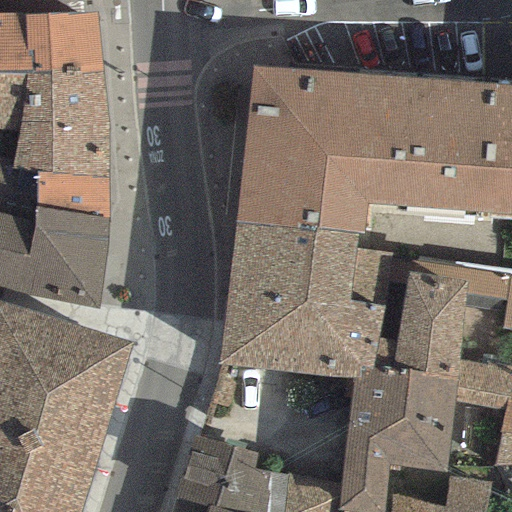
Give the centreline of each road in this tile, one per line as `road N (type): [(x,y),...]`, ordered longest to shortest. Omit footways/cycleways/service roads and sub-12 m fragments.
road 1 (tertiary): [(126,511),(181,335),(163,21)]
road 2 (residential): [(163,21),(389,0)]
road 3 (residential): [(0,7),(161,3)]
